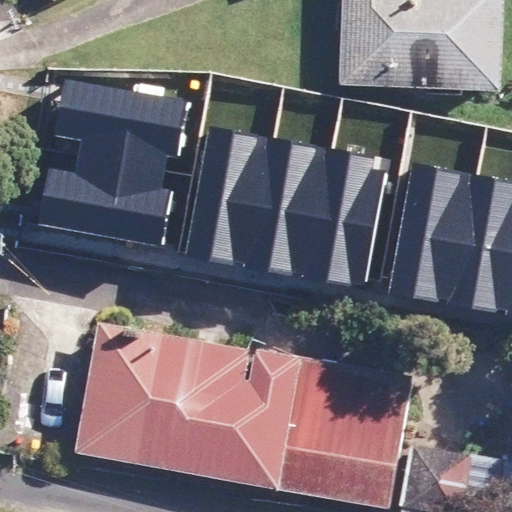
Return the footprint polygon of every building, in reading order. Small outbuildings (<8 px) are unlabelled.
[(337,0),(334,88),(496,94),(499,0),(337,0)] [(187,103),(66,80),(55,136),(82,141),(76,172),(50,167),(39,226),(160,248),(170,192),(164,190),(171,149),(178,150),(187,103)] [(272,137),(204,125),(180,255),(248,267),(272,138),(272,137)] [(272,138),(248,267),(309,278),(333,149),(272,138)] [(393,161),(333,149),(309,278),(369,289),(393,161)] [(472,175),(409,163),(384,293),(448,305),(472,175)] [(511,182),(472,175),(448,305),(511,316),(511,182)] [(384,511),(408,383),(93,325),(69,457),(370,511),(384,511)]
